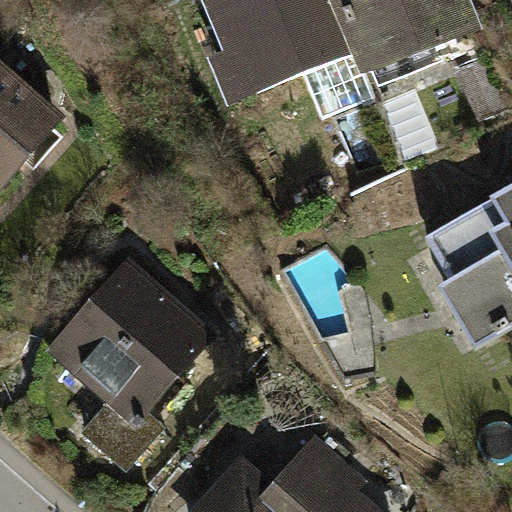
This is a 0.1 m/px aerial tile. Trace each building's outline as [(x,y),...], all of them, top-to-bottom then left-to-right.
[(214,0),(211,2),(253,102),(361,57),(337,0),(214,0)] [(337,0),(372,81),(480,35),(464,0),(337,0)] [(0,70),(0,196),(63,126),(0,70)] [(511,197),(434,247),(498,349),(511,340),(511,197)] [(133,269),(58,355),(114,403),(85,436),(131,475),(167,433),(150,418),(217,341),(133,269)] [(279,492),(246,464),(204,511),(372,511),(355,496),(365,485),(319,446),(279,492)]
